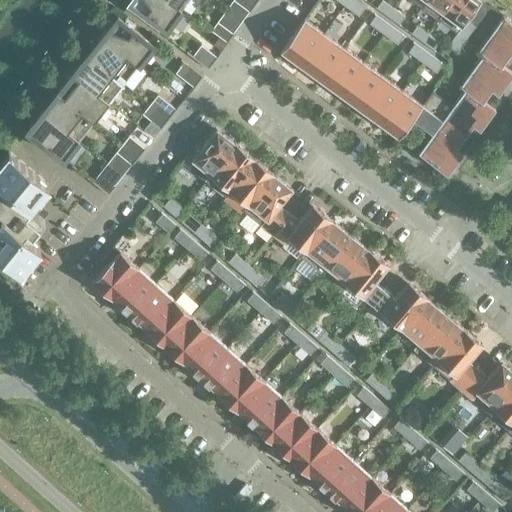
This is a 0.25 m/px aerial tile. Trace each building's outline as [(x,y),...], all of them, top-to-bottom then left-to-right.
[(180,7),(169,0),(127,0),(165,27),(180,7)] [(255,3),(251,0),(233,0),(249,11),(255,3)] [(358,15),(364,7),(355,0),(347,0),(344,5),(358,15)] [(387,15),(393,8),(382,0),(377,8),(387,15)] [(424,0),(421,6),(438,18),(451,0),(424,0)] [(451,0),(438,18),(456,32),(465,19),(479,0),(451,0)] [(404,16),(393,8),(387,15),(398,24),(404,16)] [(112,11),(96,30),(138,63),(153,44),(112,11)] [(383,33),(389,25),(375,15),(369,23),(383,33)] [(478,49),(482,52),(483,51),(507,68),(508,67),(511,61),(511,21),(502,15),(478,49)] [(299,65),(324,32),(304,17),(279,51),(299,65)] [(475,26),(465,19),(456,32),(456,33),(465,40),(475,26)] [(233,33),(217,21),(211,30),(227,42),(233,33)] [(403,35),(389,25),(383,33),(397,43),(403,35)] [(421,41),(427,33),(417,26),(411,33),(421,41)] [(138,63),(96,30),(81,49),(123,82),(138,63)] [(319,79),(343,46),(324,32),(299,65),(319,79)] [(438,41),(427,33),(421,41),(433,49),(438,41)] [(457,51),(465,40),(456,33),(447,44),(457,51)] [(422,61),(428,53),(414,43),(408,51),(422,61)] [(201,44),(192,55),(208,68),(216,56),(201,44)] [(338,94),(363,61),(343,46),(319,79),(338,94)] [(123,82),(81,49),(66,68),(108,101),(123,82)] [(459,84),(464,88),(465,87),(489,104),(490,103),(511,71),(511,70),(508,67),(507,68),(483,51),(482,52),(459,84)] [(436,71),(442,63),(428,53),(422,61),(436,71)] [(358,108),(382,75),(363,61),(338,94),(358,108)] [(177,74),(193,86),(203,74),(187,62),(177,74)] [(108,101),(66,68),(52,87),(93,119),(108,101)] [(378,122),(402,89),(382,75),(358,108),(378,122)] [(93,119),(52,87),(37,105),(78,138),(93,119)] [(432,90),(422,103),(470,139),(494,106),(490,103),(489,104),(465,87),(464,88),(452,105),(432,90)] [(412,118),(422,103),(402,89),(378,122),(398,137),(412,118)] [(157,94),(149,103),(168,118),(176,108),(157,94)] [(168,118),(149,103),(142,113),(160,128),(168,118)] [(470,139),(422,103),(412,118),(432,132),(418,152),(446,172),(470,139)] [(78,138),(37,105),(21,125),(62,158),(78,138)] [(197,140),(180,161),(205,180),(236,142),(216,127),(202,144),(197,140)] [(144,147),(129,135),(122,143),(138,155),(144,147)] [(236,142),(205,180),(224,195),(254,157),(236,142)] [(138,155),(122,143),(116,151),(131,164),(138,155)] [(0,253),(20,270),(39,246),(22,231),(25,227),(31,232),(45,215),(31,203),(48,182),(8,150),(0,159),(0,253)] [(243,210),(273,172),(254,157),(224,195),(219,202),(219,203),(222,200),(240,214),(243,210)] [(108,194),(115,185),(99,172),(92,181),(108,194)] [(273,172),(243,210),(272,233),(289,212),(279,205),(293,188),(273,172)] [(170,197),(163,205),(176,216),(183,208),(170,197)] [(301,256),(332,219),(312,203),(298,220),(289,212),(272,233),(283,242),(281,246),(299,260),(301,256)] [(188,212),(181,220),(194,232),(201,224),(188,212)] [(175,224),(162,213),(155,221),(168,232),(175,224)] [(332,219),(301,256),(320,271),(350,234),(332,219)] [(214,235),(201,224),(194,232),(207,243),(214,235)] [(194,240),(181,229),(173,237),(186,249),(194,240)] [(350,234),(320,271),(339,286),(369,249),(350,234)] [(206,251),(194,240),(186,249),(198,260),(206,251)] [(113,244),(101,259),(106,264),(92,280),(110,296),(137,265),(113,244)] [(369,249),(339,286),(340,287),(338,290),(356,304),(362,296),(372,303),(384,288),(375,281),(389,264),(369,249)] [(234,253),(228,260),(241,272),(247,264),(234,253)] [(230,271),(217,259),(210,268),(223,279),(230,271)] [(260,275),(247,264),(241,272),(254,283),(260,275)] [(128,312),(155,282),(137,265),(110,296),(128,312)] [(243,282),(230,271),(223,279),(236,290),(243,282)] [(394,296),(384,288),(372,303),(400,328),(427,296),(408,280),(394,296)] [(146,328),(173,298),(155,282),(128,312),(146,328)] [(247,299),(260,310),(267,302),(254,291),(247,299)] [(281,293),(274,300),(288,312),(294,304),(281,293)] [(427,296),(400,328),(417,342),(413,348),(414,349),(445,312),(427,296)] [(164,345),(191,314),(173,298),(146,328),(164,345)] [(280,314),(267,302),(260,310),(273,322),(280,314)] [(307,315),(294,304),(288,312),(300,323),(307,315)] [(445,312),(414,349),(432,364),(463,327),(445,312)] [(182,361),(209,330),(191,314),(164,345),(182,361)] [(283,331),(296,342),(303,334),(290,323),(283,331)] [(463,327),(432,364),(460,388),(478,368),(468,360),(482,344),(463,327)] [(200,377),(227,346),(209,330),(182,361),(200,377)] [(325,330),(318,338),(332,351),(339,343),(325,330)] [(317,345),(303,334),(296,342),(309,353),(317,345)] [(355,356),(339,343),(332,351),(348,364),(355,356)] [(218,393),(245,362),(227,346),(200,377),(218,393)] [(333,373),(340,365),(327,354),(320,362),(333,373)] [(487,376),(478,368),(460,388),(488,413),(511,385),(511,368),(501,359),(487,376)] [(236,409),(263,378),(245,362),(218,393),(236,409)] [(353,377),(340,365),(333,373),(346,385),(353,377)] [(372,371),(365,379),(378,390),(385,382),(372,371)] [(254,425),(281,395),(263,378),(236,409),(254,425)] [(398,393),(385,382),(378,390),(391,401),(398,393)] [(356,393),(369,404),(376,397),(363,385),(356,393)] [(511,385),(488,413),(507,428),(511,421),(511,385)] [(272,441),(299,411),(281,395),(254,425),(272,441)] [(389,408),(376,397),(369,404),(382,416),(389,408)] [(290,458),(317,427),(299,411),(272,441),(290,458)] [(393,425),(406,437),(413,429),(400,417),(393,425)] [(308,474),(335,443),(317,427),(290,458),(308,474)] [(426,440),(413,429),(406,437),(419,448),(426,440)] [(160,450),(147,440),(143,445),(155,455),(160,450)] [(326,490),(353,459),(335,443),(308,474),(326,490)] [(449,460),(437,449),(430,456),(442,468),(449,460)] [(471,470),(477,462),(464,451),(458,459),(471,470)] [(344,506),(371,475),(353,459),(326,490),(344,506)] [(462,471),(449,460),(442,468),(455,479),(462,471)] [(496,478),(477,462),(471,470),(489,486),(496,478)] [(350,511),(370,511),(389,491),(371,475),(344,506),(350,511)] [(508,489),(496,478),(489,486),(502,497),(508,489)] [(486,491),(473,480),(466,487),(479,499),(486,491)] [(403,511),(407,507),(389,491),(370,511),(403,511)] [(498,503),(486,491),(479,499),(491,511),(498,503)]
